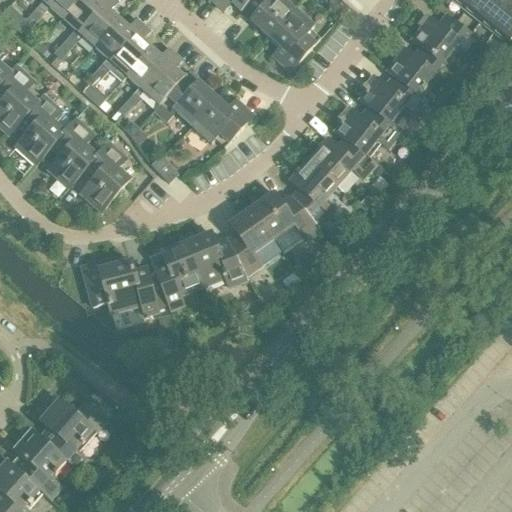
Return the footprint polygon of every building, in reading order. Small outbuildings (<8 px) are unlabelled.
[(62,20),(80,0),(51,0),(41,11),(38,8),(30,18),(34,21),(37,24),(50,9),(62,20)] [(41,11),(51,0),(39,0),(43,3),(38,8),(41,11)] [(73,40),(109,0),(97,0),(96,1),(95,0),(80,0),(62,20),(75,32),(62,46),(69,53),(77,43),(73,40)] [(94,49),(119,21),(111,13),(118,5),(112,0),(109,0),(73,40),(77,43),(82,38),(94,49)] [(253,0),(223,0),(217,8),(224,14),(231,6),(241,14),(245,10),(253,0)] [(295,12),(281,0),(253,0),(245,10),(254,18),(248,23),(255,30),(257,28),(269,40),(295,12)] [(439,0),(440,0),(446,5),(450,0),(454,0),(480,21),(496,0),(439,0)] [(511,0),(496,0),(480,21),(509,44),(511,40),(511,0)] [(34,21),(30,18),(27,21),(24,20),(10,7),(2,17),(21,34),(34,21)] [(272,58),(280,65),(291,74),(320,41),(310,32),(313,28),(295,12),(269,40),(280,49),(272,58)] [(449,22),(442,31),(425,18),(418,27),(421,29),(411,42),(425,53),(443,66),(453,53),(464,62),(478,44),(449,22)] [(119,21),(94,49),(107,61),(102,67),(105,69),(143,27),(136,21),(129,29),(119,21)] [(143,27),(105,69),(109,73),(122,85),(127,79),(127,78),(152,50),(143,42),(150,34),(143,27)] [(0,70),(0,62),(8,54),(0,46),(0,86),(8,78),(8,77),(0,70)] [(61,62),(69,53),(62,46),(54,55),(61,62)] [(425,53),(417,63),(400,49),(393,58),(396,61),(386,74),(397,82),(398,82),(418,98),(419,98),(431,81),(443,90),(454,75),(443,66),(425,53)] [(143,93),(175,57),(168,51),(161,59),(152,50),(127,78),(127,79),(143,93)] [(160,108),(185,80),(175,71),(182,63),(175,57),(143,93),(159,108),(160,108)] [(0,97),(4,101),(0,105),(0,129),(9,138),(23,123),(22,122),(35,107),(41,100),(30,90),(36,83),(17,67),(8,77),(8,78),(0,86),(0,97)] [(102,67),(94,76),(101,82),(109,73),(105,69),(102,67)] [(93,91),(101,82),(94,76),(86,85),(93,91)] [(397,82),(390,92),(372,78),(365,87),(364,87),(361,91),(365,94),(358,103),(372,114),(373,113),(390,127),(391,127),(402,112),(413,121),(427,104),(419,98),(418,98),(398,82),(397,82)] [(192,129),(217,101),(204,89),(205,88),(198,82),(193,87),(185,80),(160,108),(159,108),(154,114),(166,125),(176,115),(192,129)] [(133,110),(141,101),(134,95),(126,104),(133,110)] [(51,127),(63,113),(44,97),(41,100),(35,107),(22,122),(23,123),(31,131),(15,149),(36,167),(55,147),(54,146),(62,137),(51,127)] [(236,102),(228,111),(217,101),(192,129),(211,146),(214,143),(224,151),(254,118),(236,102)] [(125,119),(133,110),(126,104),(118,113),(125,119)] [(372,114),(365,123),(347,109),(340,119),(339,118),(337,122),(340,125),(333,134),(347,145),(348,145),(366,159),(366,158),(377,144),(388,152),(402,135),(391,127),(390,127),(373,113),(372,114)] [(83,150),(95,137),(77,120),(62,137),(54,146),(55,147),(64,154),(48,172),(69,191),(88,170),(87,170),(95,161),(95,160),(83,150)] [(347,145),(340,153),(327,141),(320,148),(319,147),(317,150),(318,151),(308,162),(338,189),(353,172),(363,182),(376,167),(366,158),(366,159),(348,145),(347,145)] [(116,174),(128,161),(109,144),(95,160),(95,161),(87,170),(88,170),(97,178),(81,196),(101,214),(128,185),(116,174)] [(169,186),(178,176),(160,158),(151,168),(169,186)] [(323,205),(338,189),(308,162),(298,173),(297,171),(294,175),(295,176),(289,183),(302,195),(295,203),(318,229),(319,231),(333,215),(323,205)] [(293,201),(282,208),(273,195),(252,210),(274,242),(294,228),(303,240),(318,229),(295,203),(293,201)] [(253,257),(274,242),(252,210),(230,226),(238,238),(228,246),(246,280),(261,269),(253,257)] [(227,242),(216,246),(212,235),(187,245),(203,287),(224,279),(228,290),(247,283),(246,280),(228,246),(227,242)] [(204,289),(203,287),(187,245),(162,255),(166,266),(154,271),(171,313),(184,308),(180,298),(204,289)] [(92,309),(109,305),(112,315),(128,311),(127,306),(141,302),(145,318),(159,314),(147,270),(134,273),(131,263),(101,271),(99,266),(83,268),(82,268),(92,309)] [(85,405),(76,416),(59,402),(57,405),(55,403),(49,410),(50,412),(40,423),(48,430),(40,438),(40,439),(67,462),(66,463),(77,473),(87,462),(76,452),(103,422),(106,425),(107,425),(85,405)] [(40,439),(40,438),(34,433),(15,454),(19,458),(11,466),(11,467),(43,495),(51,503),(63,489),(53,481),(59,475),(57,473),(66,463),(67,462),(40,439)] [(11,467),(11,466),(7,463),(0,471),(0,511),(1,511),(27,511),(28,511),(43,495),(11,467)]
